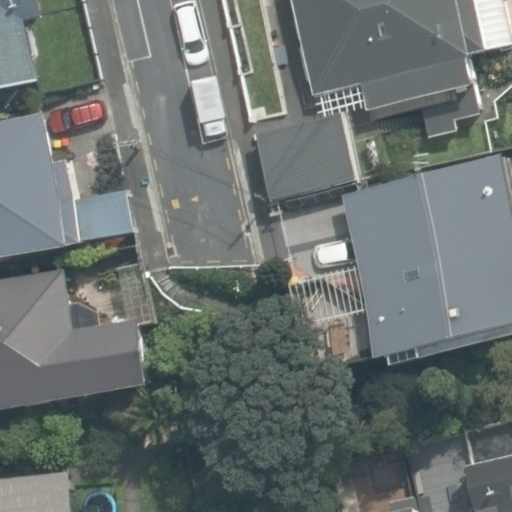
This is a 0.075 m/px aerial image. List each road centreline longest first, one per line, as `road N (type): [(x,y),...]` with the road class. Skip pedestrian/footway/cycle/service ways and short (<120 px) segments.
road 1 (residential): [(215,256),(155,0)]
road 2 (unknown): [(215,256),(248,408)]
